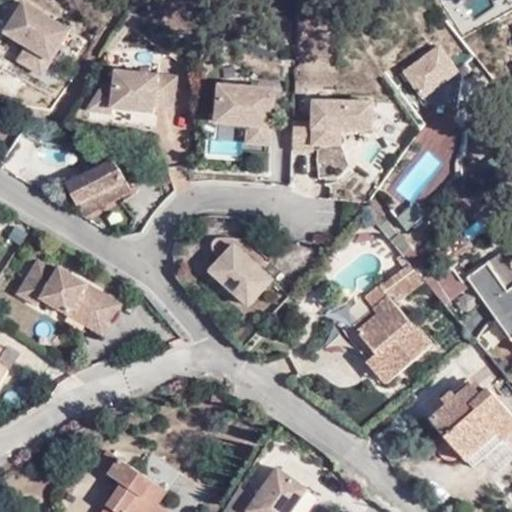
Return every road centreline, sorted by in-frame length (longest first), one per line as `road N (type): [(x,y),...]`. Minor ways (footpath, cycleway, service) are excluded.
road 1 (residential): [(397,511),(216,342)]
road 2 (residential): [(216,342),(0,444)]
road 3 (residential): [(136,263),(180,206),(206,194),(290,199)]
road 4 (residential): [(136,263),(0,185)]
